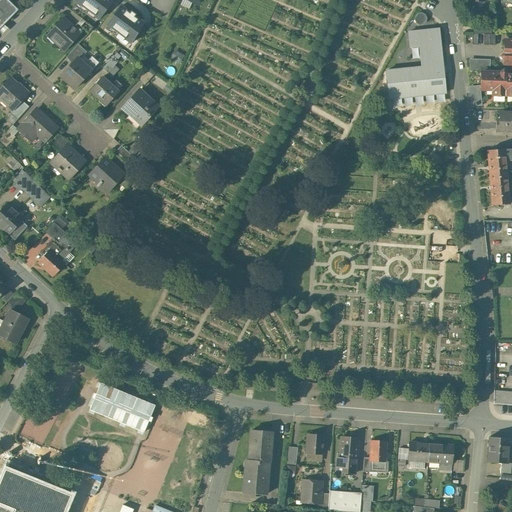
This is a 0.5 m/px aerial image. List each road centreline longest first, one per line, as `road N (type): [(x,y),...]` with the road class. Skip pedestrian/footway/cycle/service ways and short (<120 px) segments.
road 1 (residential): [(480,422),(481,293),(449,0)]
road 2 (residential): [(239,403),(480,422)]
road 3 (residential): [(56,305),(105,345),(239,403)]
road 4 (residential): [(3,49),(101,139)]
road 5 (residential): [(56,305),(0,414)]
